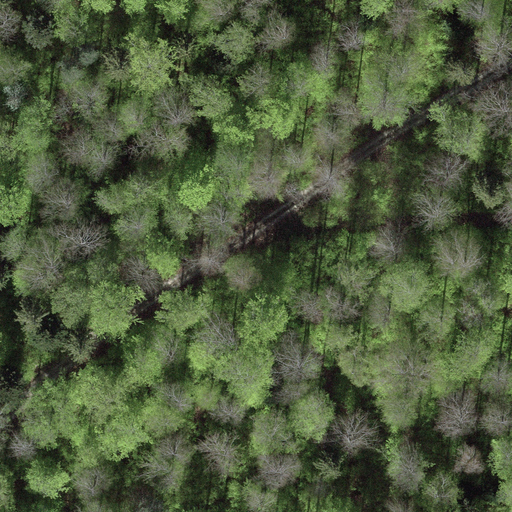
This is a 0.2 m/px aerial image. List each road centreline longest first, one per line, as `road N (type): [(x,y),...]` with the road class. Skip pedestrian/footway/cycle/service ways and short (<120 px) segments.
road 1 (track): [(511,59),(306,190),(0,410)]
road 2 (track): [(511,215),(245,237)]
